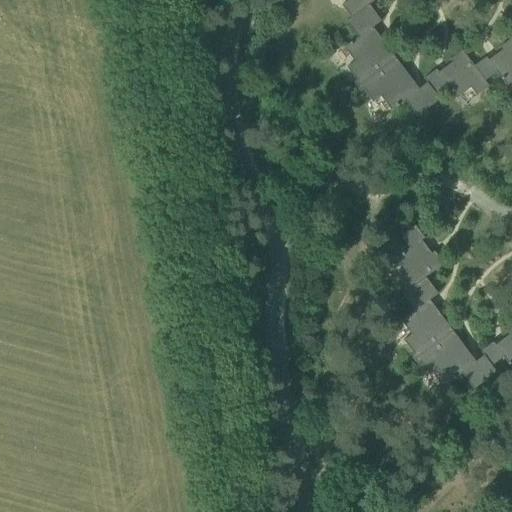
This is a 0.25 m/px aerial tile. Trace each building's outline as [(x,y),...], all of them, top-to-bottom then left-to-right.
[(348,0),(341,5),(350,18),(368,4),(374,0),(348,0)] [(353,82),(357,87),(395,58),(377,34),(374,36),(369,29),(381,21),(368,4),(350,18),(346,21),(358,37),(344,48),(354,61),(346,67),(356,80),(353,82)] [(486,57),(473,66),(484,80),(496,71),(506,85),(511,80),(511,37),(499,47),(503,52),(490,62),(486,57)] [(423,78),(427,83),(434,93),(446,84),(456,97),(470,87),(476,95),(488,86),(484,80),(473,66),(461,50),(449,59),(453,65),(440,74),(436,69),(423,78)] [(395,58),(357,87),(360,91),(363,89),(372,102),(380,97),(391,110),(404,100),(416,116),(439,99),(434,93),(427,83),(415,91),(410,84),(413,82),(395,58)] [(398,278),(407,290),(425,277),(443,264),(434,251),(428,255),(419,242),(424,238),(415,225),(400,236),(409,248),(396,258),(406,272),(398,278)] [(410,355),(414,360),(452,331),(434,307),(431,309),(426,302),(437,294),(425,277),(407,290),(402,294),(414,310),(401,320),(411,334),(403,340),(413,353),(410,355)] [(480,351),(483,355),(491,365),(503,356),(511,368),(511,327),(506,332),(510,337),(497,347),(493,342),(480,351)] [(452,331),(414,360),(417,364),(420,362),(429,375),(437,369),(447,383),(461,373),(473,389),(496,372),(491,365),(483,355),(472,364),(467,357),(470,355),(452,331)]
